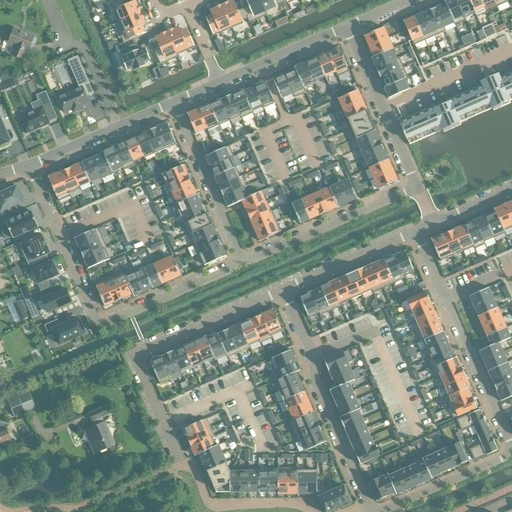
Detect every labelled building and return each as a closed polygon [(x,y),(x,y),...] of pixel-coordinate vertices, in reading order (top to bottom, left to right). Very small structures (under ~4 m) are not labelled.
[(122,0),(121,0),(112,4),(115,11),(113,12),(118,22),(140,13),(135,2),(125,6),(122,0)] [(246,0),(249,6),(243,9),(248,18),(250,23),(267,16),(259,0),(246,0)] [(259,0),(267,16),(267,15),(265,11),(282,4),(280,0),(259,0)] [(447,0),(445,1),(455,25),(465,20),(456,0),(447,0)] [(456,0),(465,20),(466,20),(465,18),(475,14),(476,17),(468,0),(456,0)] [(468,0),(476,17),(487,12),(481,0),(468,0)] [(481,0),(487,12),(487,11),(497,7),(493,0),(481,0)] [(233,1),(222,6),(232,28),(243,23),(242,21),(247,19),(249,23),(250,23),(248,18),(243,9),(237,11),(233,1)] [(435,8),(446,32),(444,27),(454,23),(455,25),(445,1),(444,2),(445,4),(435,8)] [(214,17),(207,20),(214,36),(232,28),(222,6),(211,10),(214,17)] [(425,13),(435,36),(446,32),(435,8),(425,13)] [(304,10),(293,15),(295,19),(306,15),(304,10)] [(140,13),(118,22),(125,40),(137,35),(134,28),(145,24),(140,13)] [(414,17),(425,41),(435,36),(425,13),(414,17)] [(409,35),(414,46),(425,41),(414,17),(404,22),(403,22),(405,25),(407,30),(409,35)] [(168,32),(167,33),(178,57),(177,55),(194,48),(187,31),(181,34),(178,28),(173,30),(173,29),(168,31),(168,32)] [(365,37),(369,47),(388,38),(384,28),(364,36),(364,37),(365,37)] [(13,50),(12,55),(23,59),(26,50),(28,51),(34,37),(14,29),(8,43),(11,44),(11,45),(13,50)] [(161,48),(154,51),(160,65),(178,57),(167,33),(156,37),(161,48)] [(371,58),(393,49),(388,38),(369,47),(373,57),(371,58)] [(116,41),(107,45),(109,49),(118,46),(116,41)] [(135,45),(118,52),(126,71),(133,68),(134,70),(145,65),(144,63),(149,61),(144,49),(138,51),(135,45)] [(338,48),(327,53),(338,76),(349,71),(339,48),(338,48)] [(376,68),(399,58),(399,57),(397,58),(393,49),(371,58),(376,68)] [(327,53),(316,58),(325,77),(335,72),(337,77),(338,76),(327,53)] [(77,56),(67,61),(74,76),(84,72),(77,56)] [(316,58),(305,62),(314,84),(315,84),(314,81),(325,77),(316,58)] [(376,68),(380,78),(404,68),(399,58),(376,68)] [(294,67),(305,93),(306,93),(304,88),(314,84),(305,62),(294,67)] [(158,67),(153,70),(157,80),(163,78),(158,67)] [(295,70),(284,74),(294,98),(305,93),(294,67),(295,70)] [(380,78),(384,88),(408,78),(404,68),(380,78)] [(9,79),(5,70),(0,72),(0,82),(0,83),(9,79)] [(284,74),(273,79),(273,80),(281,99),(292,94),(294,98),(284,74)] [(484,87),(400,124),(409,145),(411,144),(442,130),(443,133),(461,125),(460,123),(492,109),(493,111),(510,103),(510,101),(511,99),(511,74),(499,80),(500,82),(485,89),(484,87)] [(384,88),(389,98),(410,89),(406,79),(408,78),(384,88)] [(89,82),(81,85),(81,87),(58,97),(65,113),(73,110),(74,112),(82,109),(81,106),(89,103),(86,97),(94,94),(89,82)] [(264,109),(275,104),(266,82),(254,87),(264,109)] [(263,109),(264,109),(254,87),(244,92),(243,90),(242,90),(253,114),(253,113),(252,111),(262,107),(263,109)] [(242,118),(253,114),(242,90),(231,95),(242,118)] [(339,99),(343,109),(362,101),(358,91),(358,90),(338,99),(339,99)] [(41,107),(18,117),(25,134),(50,124),(47,118),(56,115),(46,92),(36,96),(41,107)] [(241,119),(242,118),(231,95),(220,100),(230,121),(240,116),(241,119)] [(209,104),(219,126),(230,121),(220,100),(210,104),(209,104)] [(366,110),(362,101),(343,109),(347,119),(367,111),(366,110)] [(209,104),(198,109),(208,131),(219,126),(209,104)] [(0,145),(9,141),(0,120),(6,118),(1,107),(0,107),(0,145)] [(207,131),(208,131),(198,109),(188,114),(187,114),(195,134),(196,133),(206,129),(207,131)] [(367,111),(347,119),(352,129),(371,120),(367,111)] [(371,121),(371,120),(352,129),(356,139),(375,130),(371,121)] [(167,123),(156,128),(165,149),(176,144),(167,123)] [(156,128),(145,132),(155,154),(165,149),(156,128)] [(356,139),(360,149),(379,140),(375,131),(375,130),(356,139)] [(145,132),(135,137),(144,158),(155,154),(145,132)] [(125,142),(124,142),(135,165),(136,165),(134,161),(143,156),(144,159),(144,158),(135,137),(125,141),(125,142)] [(360,149),(365,159),(384,150),(379,140),(360,149)] [(124,142),(113,146),(124,170),(135,165),(124,142)] [(124,170),(113,146),(103,151),(113,175),(114,175),(113,172),(123,168),(124,170)] [(206,157),(210,167),(234,156),(229,146),(205,156),(206,157)] [(365,159),(369,168),(388,160),(388,159),(388,160),(384,150),(365,159)] [(102,180),(113,175),(103,151),(102,151),(103,154),(92,158),(102,180)] [(234,157),(234,156),(210,167),(214,176),(236,167),(232,158),(234,157)] [(101,180),(102,180),(92,158),(81,163),(90,182),(101,178),(101,180)] [(369,168),(373,178),(392,170),(388,160),(369,168)] [(79,187),(90,182),(81,163),(70,168),(80,189),(79,187)] [(184,166),(183,165),(162,174),(162,175),(166,184),(164,185),(164,186),(188,175),(183,166),(184,166)] [(240,176),(236,167),(214,176),(219,186),(242,176),(240,176)] [(69,194),(80,189),(70,168),(59,173),(70,196),(69,194)] [(397,180),(392,170),(373,178),(378,189),(397,181),(397,180)] [(58,201),(70,196),(59,173),(49,177),(48,178),(58,201)] [(192,185),(188,175),(164,186),(168,196),(192,185)] [(247,186),(242,176),(219,186),(223,196),(247,186)] [(347,203),(357,199),(348,179),(339,184),(347,203)] [(338,207),(347,203),(339,184),(329,188),(338,207)] [(196,195),(192,185),(168,196),(171,195),(175,205),(196,195)] [(247,186),(223,196),(228,207),(242,201),(241,200),(249,197),(245,187),(247,186)] [(16,187),(0,193),(0,209),(0,211),(0,210),(0,212),(2,217),(13,212),(11,207),(23,201),(22,200),(24,199),(21,192),(19,192),(16,187)] [(328,211),(338,207),(329,188),(320,192),(328,211)] [(261,192),(249,197),(241,200),(242,201),(246,210),(265,202),(261,192)] [(319,215),(328,211),(320,192),(310,196),(319,215)] [(201,205),(196,195),(175,205),(179,214),(201,205)] [(310,219),(319,215),(310,196),(301,200),(310,219)] [(300,223),(310,219),(301,200),(291,204),(300,224),(301,223),(300,223)] [(269,211),(265,202),(246,210),(250,220),(272,211),(272,210),(269,211)] [(205,214),(201,205),(179,214),(184,224),(207,214),(207,213),(205,214)] [(494,209),(505,233),(504,231),(511,227),(511,220),(505,205),(494,209)] [(495,212),(484,216),(494,238),(505,233),(494,209),(494,210),(495,212)] [(8,217),(0,220),(0,225),(6,223),(8,228),(2,231),(6,239),(12,237),(13,239),(38,227),(31,211),(10,221),(8,217)] [(276,221),(272,211),(250,220),(255,230),(276,221)] [(207,214),(184,224),(188,235),(212,224),(207,214)] [(484,216),(474,221),(485,244),(484,242),(494,238),(484,216)] [(281,231),(276,221),(255,230),(259,241),(281,232),(281,231)] [(474,221),(464,225),(475,249),(485,244),(474,221)] [(188,235),(193,245),(216,235),(212,225),(212,224),(188,235)] [(464,225),(453,230),(463,251),(473,247),(474,249),(475,249),(464,225)] [(75,238),(79,248),(103,238),(98,228),(75,238)] [(453,230),(442,235),(452,256),(463,251),(453,230)] [(25,242),(19,244),(23,254),(29,251),(33,259),(32,260),(33,261),(34,260),(36,259),(38,262),(48,258),(46,255),(49,253),(49,254),(50,253),(49,252),(42,235),(42,234),(41,235),(26,241),(25,242)] [(193,245),(197,256),(221,245),(216,235),(193,245)] [(431,239),(431,240),(440,261),(441,261),(452,256),(442,235),(431,240),(431,239)] [(79,248),(83,258),(107,248),(103,238),(79,248)] [(226,256),(221,245),(197,256),(200,255),(204,266),(226,256)] [(83,258),(88,269),(109,259),(105,249),(107,248),(83,258)] [(394,256),(404,279),(405,279),(404,277),(414,272),(410,264),(412,263),(409,257),(408,257),(405,251),(404,251),(394,256)] [(163,258),(162,258),(171,280),(181,276),(173,256),(172,256),(172,257),(164,260),(163,258)] [(394,284),(404,279),(394,256),(384,260),(384,259),(383,259),(394,284)] [(162,258),(153,263),(162,284),(171,280),(162,258)] [(383,288),(394,284),(383,259),(373,264),(383,288)] [(53,260),(32,269),(41,290),(50,287),(47,281),(59,275),(53,260)] [(143,264),(142,264),(153,288),(162,284),(153,263),(144,266),(143,264)] [(142,264),(133,269),(143,292),(153,288),(142,264)] [(373,293),(383,288),(373,264),(363,268),(362,268),(372,291),(372,290),(373,293)] [(18,267),(11,270),(14,275),(20,272),(18,267)] [(361,295),(372,291),(362,268),(352,273),(361,295)] [(134,296),(143,292),(133,269),(134,271),(125,274),(123,270),(134,296)] [(134,296),(123,270),(113,275),(124,298),(133,294),(134,296)] [(351,300),(361,295),(352,273),(341,278),(351,300)] [(114,302),(124,298),(113,275),(104,279),(114,302)] [(341,304),(351,300),(341,278),(331,282),(341,306),(342,306),(341,304)] [(105,306),(114,302),(104,279),(94,283),(105,307),(105,306)] [(331,311),(341,306),(331,282),(321,287),(320,287),(331,311)] [(320,316),(331,311),(320,287),(320,288),(310,293),(320,316)] [(488,288),(469,296),(469,297),(474,306),(493,298),(489,288),(488,288)] [(65,289),(42,299),(48,313),(71,303),(65,289)] [(407,312),(430,302),(426,291),(425,292),(407,300),(411,310),(407,312)] [(30,292),(22,295),(25,301),(32,297),(30,292)] [(320,316),(310,293),(300,297),(299,297),(302,304),(300,304),(303,310),(305,310),(309,318),(319,314),(320,316)] [(493,298),(474,306),(478,316),(497,308),(493,298)] [(20,301),(13,304),(21,321),(27,318),(20,301)] [(430,302),(407,312),(411,322),(434,312),(430,303),(430,302)] [(385,310),(389,320),(393,318),(388,308),(385,310)] [(497,308),(478,316),(482,326),(502,318),(497,308)] [(280,322),(277,315),(276,316),(273,310),(272,310),(261,315),(270,336),(282,331),(282,332),(282,331),(278,323),(280,322)] [(434,312),(411,322),(411,323),(416,321),(420,330),(415,332),(416,332),(439,322),(434,312)] [(260,343),(271,339),(270,336),(261,315),(250,320),(259,341),(260,343)] [(57,319),(44,325),(47,332),(53,330),(59,344),(84,333),(78,318),(60,326),(57,319)] [(502,318),(482,326),(487,336),(506,328),(502,318)] [(259,341),(250,320),(239,325),(249,346),(259,341)] [(416,332),(420,342),(443,332),(439,322),(416,332)] [(249,346),(239,325),(228,329),(238,353),(249,348),(249,346)] [(491,345),(479,351),(510,338),(510,337),(510,338),(506,328),(487,336),(491,345)] [(238,353),(228,329),(217,334),(227,356),(227,358),(238,353)] [(443,332),(420,342),(422,341),(425,348),(426,350),(447,341),(443,332)] [(227,356),(217,334),(206,339),(215,358),(216,360),(226,356),(227,356)] [(206,339),(205,337),(194,342),(204,363),(215,358),(206,339)] [(510,338),(479,351),(483,361),(503,353),(499,343),(510,338)] [(451,349),(447,341),(426,350),(430,358),(427,359),(428,360),(451,349)] [(204,363),(194,342),(183,346),(193,368),(204,363)] [(360,356),(363,355),(359,344),(355,346),(360,356)] [(182,373),(193,368),(183,346),(183,347),(172,351),(181,370),(182,373)] [(430,366),(431,368),(457,357),(454,358),(451,349),(428,360),(430,366)] [(291,350),(272,358),(276,369),(295,360),(291,350)] [(172,351),(161,356),(170,375),(181,370),(172,351)] [(324,360),(328,370),(347,362),(342,352),(324,360)] [(503,353),(483,361),(488,371),(507,363),(503,353)] [(160,385),(172,380),(170,375),(161,356),(150,361),(160,385)] [(431,368),(436,378),(461,367),(457,357),(431,368)] [(276,381),(295,372),(300,370),(295,360),(276,369),(272,371),(276,381)] [(332,379),(351,371),(347,362),(328,370),(328,371),(332,379)] [(507,363),(488,371),(492,381),(511,373),(507,363)] [(461,367),(436,378),(436,379),(440,377),(445,386),(466,377),(461,367)] [(330,391),(355,380),(351,371),(332,379),(336,387),(329,390),(330,391)] [(278,391),(300,382),(295,372),(276,381),(274,381),(278,391)] [(511,374),(511,373),(492,381),(496,391),(511,384),(511,374)] [(466,377),(445,386),(449,396),(444,397),(444,398),(470,387),(465,377),(466,377)] [(330,391),(334,399),(352,391),(349,383),(355,380),(330,391)] [(278,391),(283,401),(304,392),(304,391),(300,382),(278,391)] [(511,384),(496,391),(501,401),(511,396),(511,384)] [(470,387),(444,398),(449,408),(472,398),(472,397),(468,388),(470,387)] [(334,399),(338,408),(356,400),(352,391),(334,399)] [(12,394),(6,397),(15,417),(25,412),(19,398),(17,392),(12,394)] [(289,410),(308,402),(304,392),(283,401),(287,411),(289,410)] [(29,393),(19,398),(25,412),(35,408),(29,393)] [(449,408),(453,418),(476,408),(477,408),(472,398),(449,408)] [(135,400),(130,406),(136,413),(142,407),(135,400)] [(360,409),(356,400),(338,408),(341,416),(339,417),(339,418),(360,409)] [(308,402),(289,410),(293,420),(313,412),(308,402)] [(95,453),(115,445),(103,417),(110,414),(107,406),(90,414),(95,427),(85,431),(95,453)] [(360,409),(339,418),(344,428),(363,420),(358,410),(360,409)] [(480,410),(457,420),(461,431),(473,425),(478,435),(489,430),(480,410)] [(293,432),(317,422),(313,412),(293,420),(289,422),(293,432)] [(187,438),(211,428),(207,418),(183,429),(187,438)] [(348,437),(366,428),(363,420),(344,428),(348,437)] [(317,422),(293,432),(298,442),(300,441),(321,432),(317,422)] [(451,422),(440,427),(442,431),(452,426),(451,422)] [(0,446),(11,442),(11,440),(12,439),(10,435),(9,436),(8,434),(11,432),(9,426),(0,430),(0,446)] [(214,437),(211,428),(187,438),(191,447),(212,437),(214,437)] [(348,437),(352,445),(370,437),(366,428),(348,437)] [(482,444),(470,449),(474,460),(498,450),(489,430),(478,435),(482,444)] [(326,442),(321,432),(300,441),(304,451),(326,442)] [(34,439),(31,433),(20,438),(22,444),(34,439)] [(199,454),(216,446),(212,437),(191,447),(195,455),(195,456),(199,454)] [(370,437),(352,445),(355,454),(374,446),(370,437)] [(459,443),(449,447),(457,466),(468,461),(467,461),(459,443)] [(216,446),(199,454),(203,463),(222,454),(218,445),(216,446)] [(374,446),(355,454),(360,465),(361,464),(360,464),(365,462),(370,460),(376,457),(379,456),(374,446)] [(449,447),(440,451),(448,470),(457,466),(449,447)] [(432,454),(431,455),(439,474),(448,470),(440,451),(432,454)] [(222,454),(203,463),(207,471),(226,463),(222,454)] [(431,455),(422,459),(431,479),(432,479),(431,477),(439,474),(431,455)] [(423,461),(414,464),(423,483),(431,479),(422,459),(423,461)] [(226,463),(207,471),(211,480),(230,472),(226,463)] [(414,464),(406,468),(414,487),(423,483),(414,464)] [(278,492),(278,494),(288,494),(287,468),(278,468),(278,471),(278,492)] [(297,468),(287,468),(288,494),(297,494),(297,470),(297,468)] [(406,468),(397,472),(405,491),(414,487),(406,468)] [(307,470),(297,470),(297,494),(307,494),(307,470)] [(307,494),(317,494),(317,470),(307,470),(307,494)] [(240,492),(239,471),(230,472),(230,492),(240,492)] [(249,471),(239,471),(240,492),(249,492),(249,471)] [(259,471),(249,471),(249,492),(259,492),(259,471)] [(268,471),(259,471),(259,492),(268,492),(268,471)] [(278,471),(268,471),(268,492),(278,492),(278,471)] [(230,472),(211,480),(216,493),(230,492),(230,472)] [(388,474),(387,474),(396,495),(405,491),(397,472),(389,476),(388,474)] [(387,474),(378,478),(387,497),(387,496),(395,493),(396,495),(387,474)] [(378,478),(368,483),(376,501),(387,497),(378,478)] [(344,486),(335,489),(343,507),(351,503),(344,486)] [(327,493),(334,510),(343,507),(335,489),(327,493)] [(327,493),(326,491),(317,495),(324,511),(330,511),(334,510),(327,493)]
